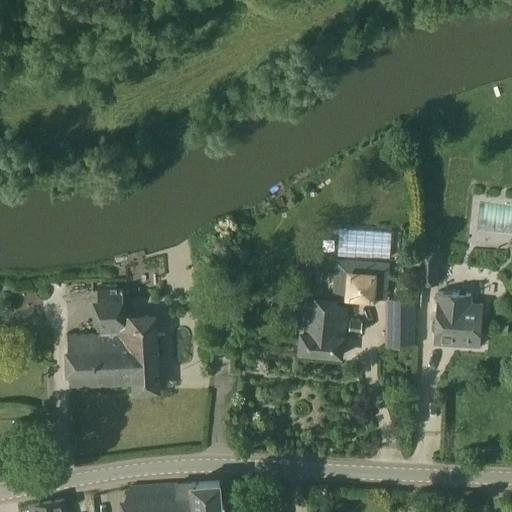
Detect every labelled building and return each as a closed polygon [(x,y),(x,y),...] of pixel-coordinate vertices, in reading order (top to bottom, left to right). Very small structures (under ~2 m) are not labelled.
[(423,251),(438,251),(438,243),(423,243),(423,251)] [(418,283),(438,284),(440,251),(438,251),(423,251),(419,250),(418,283)] [(332,294),(384,300),(388,265),(335,259),(332,294)] [(99,333),(68,335),(71,388),(133,384),(133,391),(158,390),(154,314),(124,315),(122,287),(97,289),(99,333)] [(434,342),(479,344),(481,302),(472,301),(473,293),(437,291),(434,342)] [(301,310),(298,352),(340,356),(344,314),(345,306),(302,302),(301,310)] [(362,322),(350,321),(349,330),(361,332),(362,322)] [(386,330),(385,345),(415,346),(415,330),(386,330)] [(130,488),(131,511),(224,511),(224,504),(221,504),(219,482),(175,485),(130,488)] [(31,511),(64,511),(62,500),(30,505),(31,511)]
